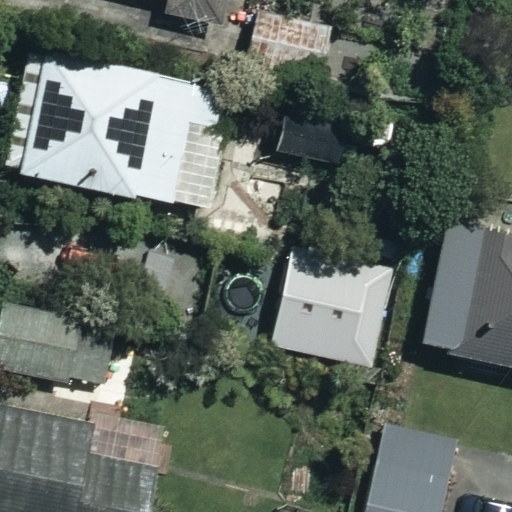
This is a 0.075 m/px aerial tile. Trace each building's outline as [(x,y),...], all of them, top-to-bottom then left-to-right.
[(160,0),(205,13),(208,0),(160,0)] [(327,28),(242,9),(230,62),(316,81),(327,28)] [(219,90),(17,50),(0,135),(0,169),(195,208),(219,90)] [(511,233),(422,217),(399,348),(511,367),(511,233)] [(379,271),(281,248),(259,342),(357,365),(379,271)] [(0,369),(57,384),(59,376),(100,386),(114,332),(0,303),(0,369)] [(73,421),(0,405),(0,511),(125,511),(135,465),(67,451),(73,421)] [(428,511),(444,448),(371,431),(351,511),(428,511)]
